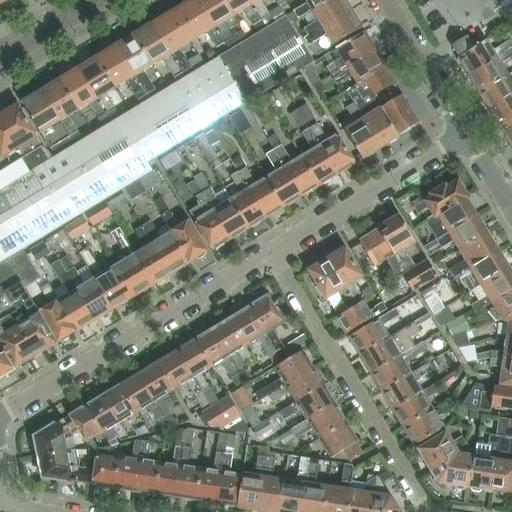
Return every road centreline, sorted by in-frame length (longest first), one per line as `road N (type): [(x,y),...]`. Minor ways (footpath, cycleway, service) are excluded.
road 1 (residential): [(0,415),(270,253)]
road 2 (residential): [(426,511),(270,253)]
road 3 (residential): [(270,253),(465,134)]
road 4 (unclassified): [(465,134),(383,0)]
